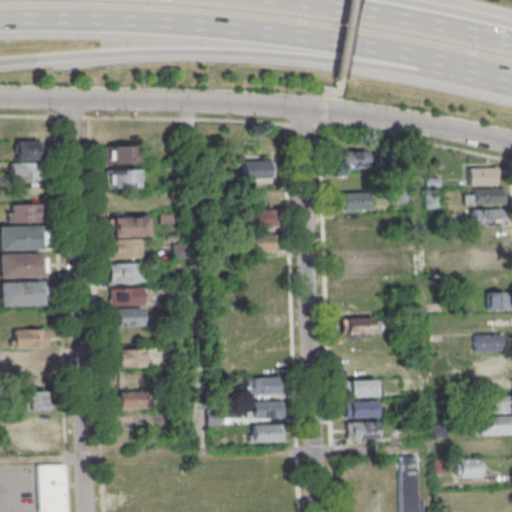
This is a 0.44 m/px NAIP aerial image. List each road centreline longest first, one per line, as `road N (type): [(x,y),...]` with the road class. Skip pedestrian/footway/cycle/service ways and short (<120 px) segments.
road 1 (motorway): [(0,20),(187,25),(429,61)]
road 2 (motorway): [(0,67),(118,55),(429,61)]
road 3 (residential): [(87,511),(75,101)]
road 4 (residential): [(319,511),(305,110)]
road 5 (residential): [(0,101),(322,112)]
road 6 (motorway): [(511,48),(228,0)]
road 7 (residential): [(322,112),(511,145)]
road 8 (motorway): [(511,26),(395,0)]
